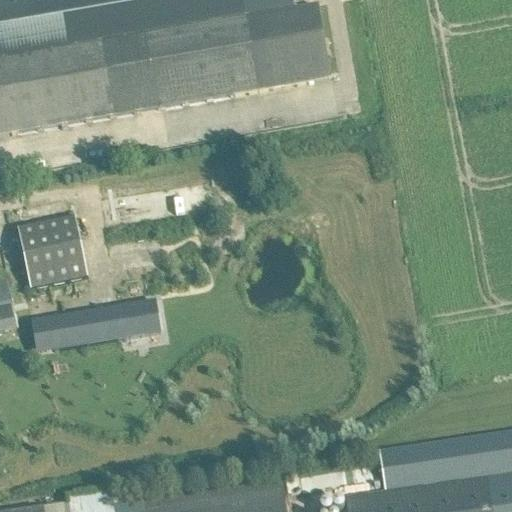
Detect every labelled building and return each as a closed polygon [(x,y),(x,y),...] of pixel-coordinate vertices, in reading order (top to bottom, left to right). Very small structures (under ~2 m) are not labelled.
[(0,0),(0,138),(308,85),(293,0),(0,0)] [(74,218),(19,231),(33,292),(88,279),(74,218)] [(181,259),(183,283),(195,282),(193,258),(181,259)] [(0,332),(17,329),(7,286),(0,287),(0,332)] [(156,304),(96,313),(102,345),(161,335),(156,304)] [(29,365),(0,371),(0,395),(34,389),(29,365)] [(511,511),(511,431),(378,452),(384,492),(345,499),(346,511),(511,511)] [(286,511),(283,487),(144,506),(144,511),(286,511)]
